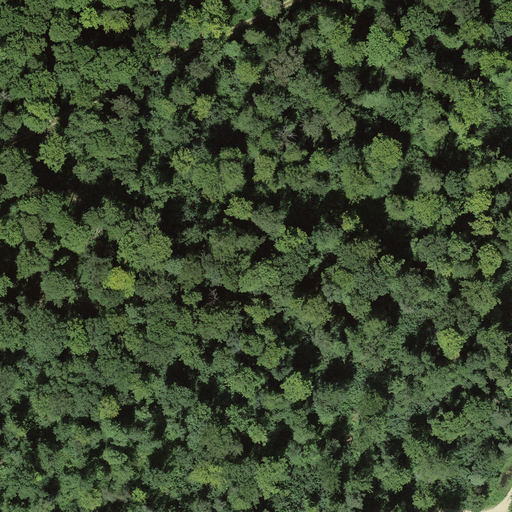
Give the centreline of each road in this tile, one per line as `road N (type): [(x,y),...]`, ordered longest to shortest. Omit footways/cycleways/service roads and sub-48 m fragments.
road 1 (track): [(45,511),(280,377),(414,324),(511,265)]
road 2 (track): [(293,0),(0,147)]
